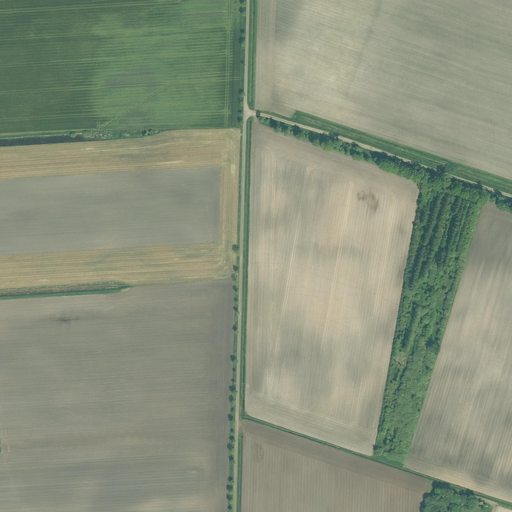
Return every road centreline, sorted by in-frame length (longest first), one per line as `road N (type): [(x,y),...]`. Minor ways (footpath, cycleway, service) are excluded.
road 1 (unclassified): [(246,0),(233,511)]
road 2 (track): [(236,404),(266,404),(286,420),(362,445),(398,346),(412,342),(511,376)]
road 3 (track): [(511,197),(243,109)]
